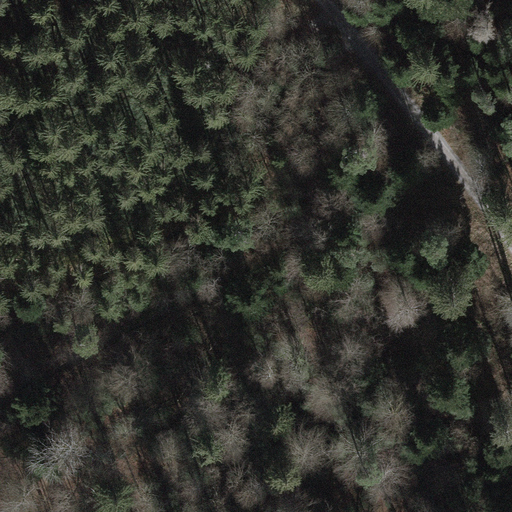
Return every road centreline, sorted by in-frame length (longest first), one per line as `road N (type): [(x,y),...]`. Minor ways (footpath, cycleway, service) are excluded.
road 1 (track): [(0,393),(282,239),(308,211),(348,41)]
road 2 (track): [(511,242),(440,141),(348,41)]
